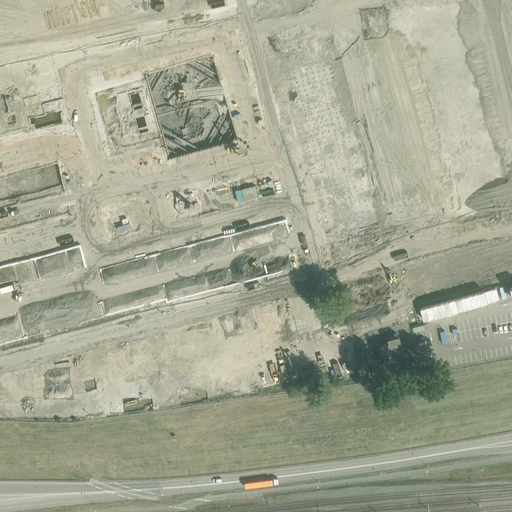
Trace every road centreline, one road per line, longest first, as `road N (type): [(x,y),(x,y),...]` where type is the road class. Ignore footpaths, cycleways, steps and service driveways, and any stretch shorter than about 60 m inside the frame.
road 1 (unclassified): [(44,496),(281,477),(511,443)]
road 2 (unknown): [(0,198),(274,119)]
road 3 (unknown): [(274,119),(315,278)]
road 4 (unknown): [(149,54),(0,95)]
